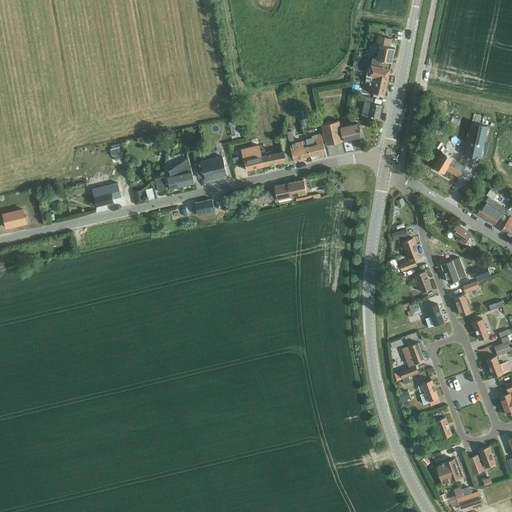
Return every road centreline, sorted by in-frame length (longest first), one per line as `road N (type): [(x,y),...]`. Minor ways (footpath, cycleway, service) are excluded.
road 1 (tertiary): [(0,242),(333,163),(368,159),(385,168)]
road 2 (secondary): [(428,511),(390,434),(373,359),(369,304),(385,168)]
road 3 (secondary): [(385,168),(416,0)]
road 4 (residential): [(461,334),(422,241),(421,216),(399,178)]
road 5 (residential): [(498,431),(467,441),(453,412),(432,350),(461,334)]
road 6 (residential): [(511,248),(399,178)]
